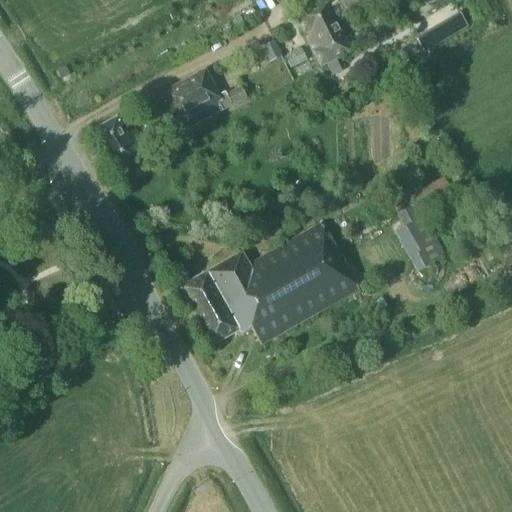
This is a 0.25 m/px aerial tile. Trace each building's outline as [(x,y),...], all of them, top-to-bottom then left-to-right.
[(296,20),(299,28),(311,54),(313,53),(320,69),(327,66),(331,75),(342,70),(338,60),(352,54),(326,6),(307,15),(296,20)] [(243,15),(235,19),(240,28),(248,23),(243,15)] [(219,96),(206,71),(160,95),(178,129),(180,127),(184,133),(246,99),(240,89),(227,96),(225,93),(219,96)] [(93,132),(115,173),(146,157),(129,116),(118,121),(118,118),(93,132)] [(419,210),(451,194),(444,178),(406,195),(403,197),(406,203),(393,210),(403,227),(394,233),(409,262),(412,267),(402,272),(405,277),(415,272),(416,274),(445,257),(419,210)] [(252,332),(262,348),(360,293),(322,226),(249,267),(243,255),(210,274),(209,273),(179,290),(212,348),(239,333),(242,338),(252,332)]
